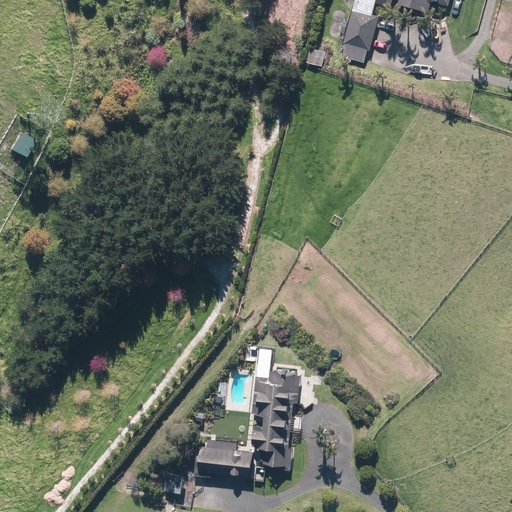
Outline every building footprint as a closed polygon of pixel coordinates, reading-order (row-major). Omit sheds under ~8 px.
[(357,0),(355,9),(353,8),(344,44),(347,45),(344,56),(366,62),(369,51),(372,51),(382,16),(375,14),(378,1),(393,5),(394,0),(401,0),(400,3),(430,12),(433,1),(451,5),(452,0),(357,0)] [(321,65),(325,50),(313,47),(309,62),(321,65)] [(10,145),(23,153),(33,137),(20,129),(10,145)] [(267,424),(258,422),(255,443),(265,444),(263,460),(266,460),(265,466),(293,468),(295,447),(292,446),(297,402),(301,402),(304,374),(274,370),(273,376),(258,375),(255,412),(269,413),(267,424)] [(239,441),(210,438),(209,445),(200,444),(198,461),(196,474),(213,476),(214,470),(224,471),(224,473),(237,475),(237,471),(245,472),(244,475),(254,476),(255,462),(257,450),(239,448),(239,441)] [(166,487),(178,489),(181,473),(168,471),(166,487)] [(221,478),(210,477),(209,483),(214,484),(214,489),(221,490),(221,478)]
